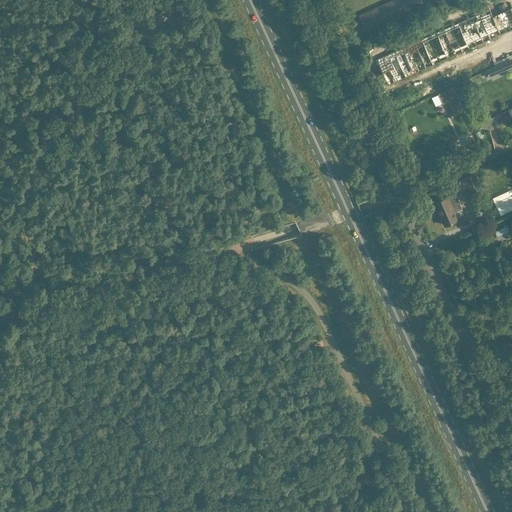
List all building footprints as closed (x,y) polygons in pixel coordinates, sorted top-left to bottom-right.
[(366,31),(423,5),(420,0),(394,0),(359,16),(366,31)] [(388,84),(511,29),(511,10),(511,8),(493,16),(487,4),(473,10),(475,15),(377,59),(388,84)] [(488,77),(511,66),(511,63),(510,59),(485,70),(488,77)] [(448,100),(454,114),(464,110),(453,87),(439,94),(443,103),(448,100)] [(466,137),(460,140),(464,149),(470,146),(466,137)] [(482,187),(476,173),(458,182),(467,200),(481,194),(478,189),(482,187)] [(508,191),(493,198),(501,215),(511,209),(511,199),(510,196),(508,191)] [(460,218),(457,210),(463,208),(456,193),(435,202),(445,225),(460,218)] [(495,230),(498,237),(511,231),(508,224),(495,230)]
